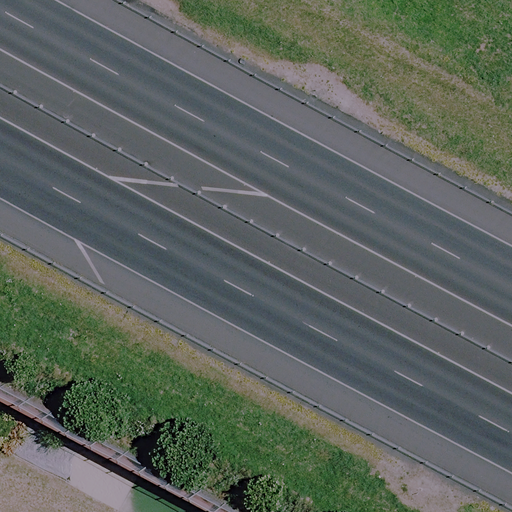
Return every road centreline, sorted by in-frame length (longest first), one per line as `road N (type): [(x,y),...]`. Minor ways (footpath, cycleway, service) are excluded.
road 1 (motorway): [(0,10),(511,281)]
road 2 (motorway): [(511,430),(0,160)]
